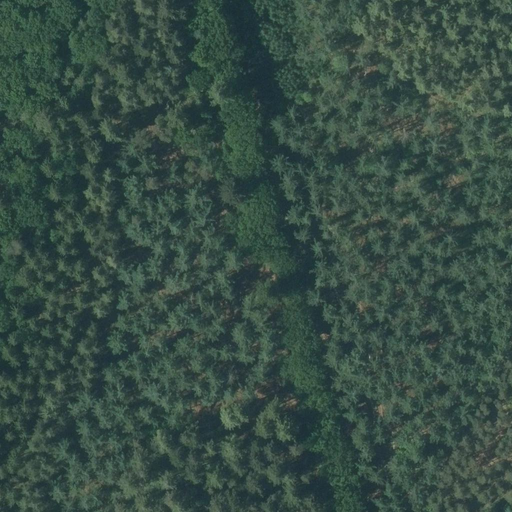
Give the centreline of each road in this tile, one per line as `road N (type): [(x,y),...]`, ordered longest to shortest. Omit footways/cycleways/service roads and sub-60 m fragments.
road 1 (track): [(223,0),(359,511)]
road 2 (track): [(74,0),(0,368)]
road 3 (track): [(412,511),(511,327)]
